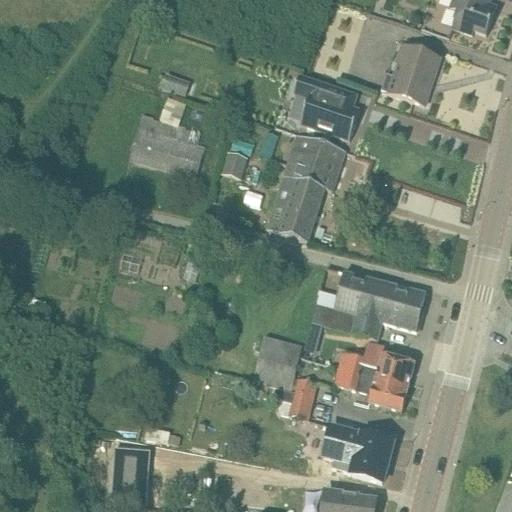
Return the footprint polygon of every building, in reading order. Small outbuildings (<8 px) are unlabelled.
[(497,10),(489,7),(491,0),(454,0),(450,12),(458,14),(452,31),(473,38),(474,34),(487,39),(497,10)] [(440,62),(421,56),(402,50),(396,68),(403,70),(394,99),(424,110),(440,62)] [(170,76),(165,91),(189,99),(194,83),(170,76)] [(357,99),(300,80),(294,97),(309,102),(301,127),(350,144),(360,113),(353,111),(354,106),(357,99)] [(202,135),(143,118),(130,164),(196,184),(206,150),(198,147),(202,135)] [(302,140),(294,164),(289,163),(281,188),(286,190),(271,236),(307,247),(324,193),(332,195),(345,154),(302,140)] [(242,159),(228,155),(221,176),(241,183),(245,170),(239,168),(242,159)] [(191,244),(187,257),(199,260),(203,247),(191,244)] [(330,332),(330,333),(378,345),(382,327),(417,336),(426,297),(344,277),(335,312),(317,308),(312,327),(330,332)] [(303,349),(264,339),(253,385),(293,395),(303,349)] [(340,373),(408,391),(415,367),(382,357),(384,350),(369,346),(364,362),(344,356),(340,373)] [(408,391),(340,373),(335,389),(372,399),(370,406),(402,415),(408,391)] [(317,388),(299,384),(296,396),(314,400),(317,388)] [(283,394),(278,412),(281,418),(290,420),(296,397),(283,394)] [(314,400),(296,396),(296,397),(290,420),(308,425),(314,400)] [(331,430),(324,458),(335,461),(332,472),(351,477),(351,478),(382,486),(393,446),(362,438),(362,439),(331,430)] [(170,437),(168,446),(179,449),(181,441),(170,437)] [(150,456),(118,453),(115,453),(111,508),(113,508),(146,510),(150,456)] [(325,494),(323,511),(374,511),(376,504),(358,502),(358,499),(325,494)]
